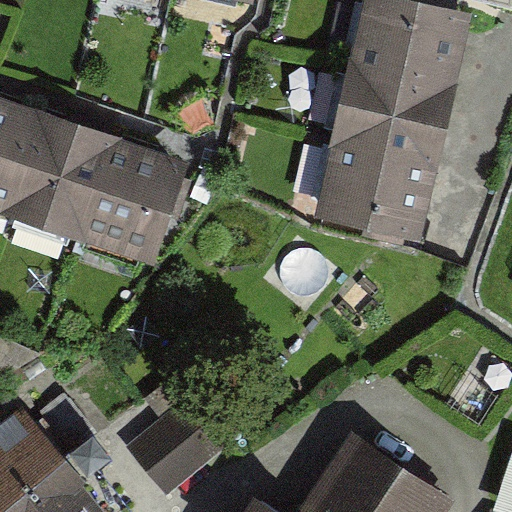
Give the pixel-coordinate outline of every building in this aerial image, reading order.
[(186,0),(256,15),(259,0),(186,0)] [(511,0),(460,0),(511,11),(511,0)] [(473,29),(367,5),(349,81),(456,105),(473,29)] [(349,81),(332,157),(439,180),(456,105),(349,81)] [(43,125),(0,109),(0,224),(8,227),(43,125)] [(82,252),(117,151),(43,125),(8,227),(82,252)] [(82,252),(156,278),(191,176),(117,151),(82,252)] [(315,232),(422,256),(439,180),(332,157),(315,232)] [(184,402),(125,456),(166,501),(225,447),(184,402)] [(21,418),(0,434),(0,511),(24,511),(68,478),(21,418)] [(353,434),(301,511),(449,511),(456,502),(353,434)] [(511,511),(511,458),(494,511),(511,511)] [(95,511),(68,478),(24,511),(95,511)] [(246,511),(269,511),(253,501),(246,511)]
